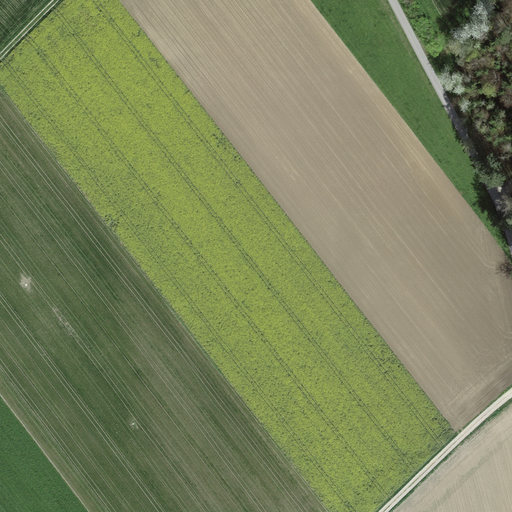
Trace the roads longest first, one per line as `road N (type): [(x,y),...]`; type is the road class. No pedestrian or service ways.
road 1 (unclassified): [(511,244),(496,196),(393,0)]
road 2 (track): [(511,392),(382,511)]
